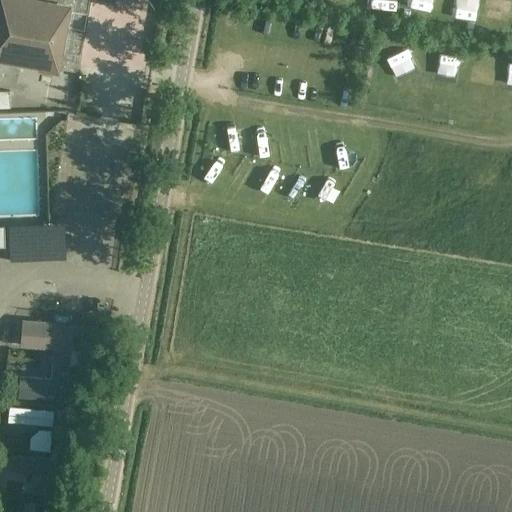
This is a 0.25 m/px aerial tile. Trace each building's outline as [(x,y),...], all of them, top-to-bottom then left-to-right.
[(34,0),(0,0),(0,2),(0,61),(58,72),(68,10),(35,4),(36,0),(34,0)] [(108,9),(108,0),(93,0),(92,6),(108,9)] [(414,0),(390,0),(389,11),(412,15),(414,0)] [(449,26),(451,0),(432,0),(430,23),(449,26)] [(485,30),(486,9),(465,8),(463,28),(485,30)] [(81,56),(100,59),(102,45),(83,41),(81,56)] [(387,49),(366,59),(376,78),(397,68),(387,49)] [(438,77),(443,58),(420,52),(415,71),(438,77)] [(460,53),(451,69),(471,79),(480,63),(460,53)] [(510,83),(511,70),(511,62),(491,60),(488,80),(510,83)] [(38,70),(35,95),(51,97),(54,72),(38,70)] [(0,107),(11,108),(10,91),(10,80),(0,80),(0,107)] [(256,199),(265,182),(250,175),(242,191),(256,199)] [(305,204),(311,186),(303,183),(296,201),(305,204)] [(5,227),(0,226),(0,253),(12,253),(12,240),(5,241),(5,227)] [(0,423),(32,426),(33,410),(0,408),(0,423)] [(15,428),(14,451),(31,451),(32,428),(15,428)] [(0,456),(0,475),(19,476),(20,457),(0,456)]
